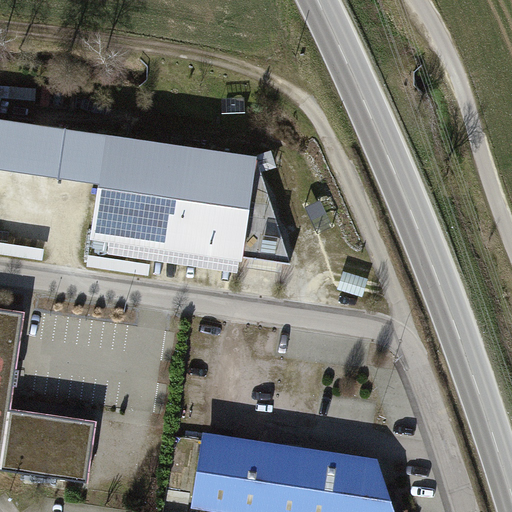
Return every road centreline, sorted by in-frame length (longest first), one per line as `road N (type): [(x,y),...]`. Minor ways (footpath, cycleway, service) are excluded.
road 1 (unclassified): [(0,24),(221,58),(287,88),(314,111),(344,168),(409,333)]
road 2 (primary): [(511,474),(488,390),(325,0)]
road 3 (residential): [(0,272),(409,333)]
road 4 (unclassified): [(420,0),(460,81),(511,224)]
road 5 (residential): [(409,333),(462,511)]
